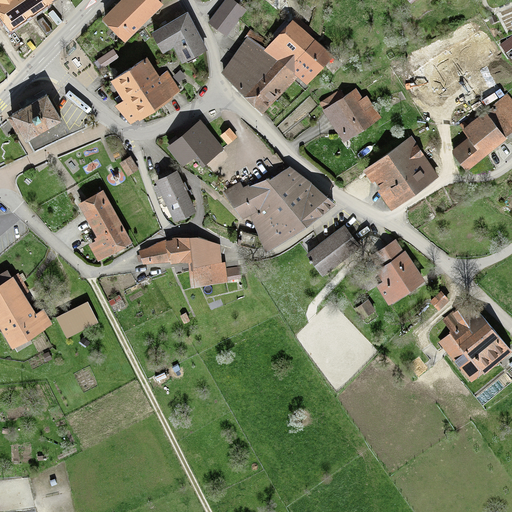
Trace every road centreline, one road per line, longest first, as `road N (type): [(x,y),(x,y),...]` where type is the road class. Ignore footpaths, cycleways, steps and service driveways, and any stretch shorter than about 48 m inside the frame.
road 1 (track): [(86,273),(209,511)]
road 2 (residential): [(40,60),(132,132),(159,129),(227,89)]
road 3 (residential): [(227,89),(286,152),(384,219)]
road 4 (residential): [(384,219),(445,180),(492,175),(511,162)]
